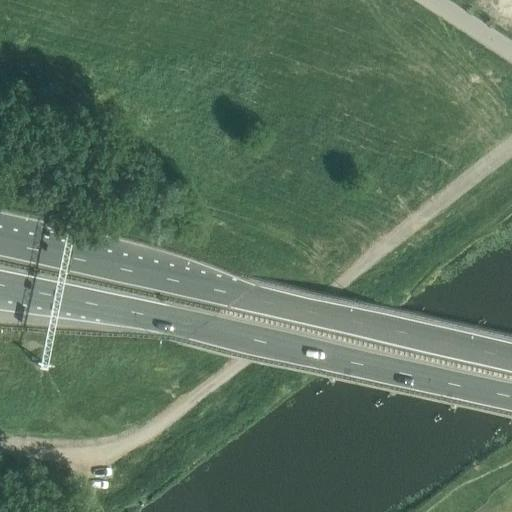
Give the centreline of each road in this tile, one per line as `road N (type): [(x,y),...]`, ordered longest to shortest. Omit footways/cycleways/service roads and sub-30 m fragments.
road 1 (motorway): [(511,359),(0,244)]
road 2 (motorway): [(0,286),(511,399)]
